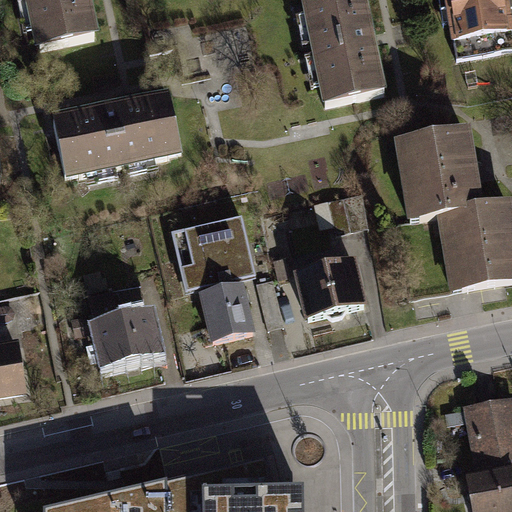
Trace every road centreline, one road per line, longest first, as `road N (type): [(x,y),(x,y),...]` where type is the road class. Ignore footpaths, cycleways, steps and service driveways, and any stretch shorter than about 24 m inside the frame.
road 1 (residential): [(0,458),(377,365)]
road 2 (residential): [(377,365),(381,511)]
road 3 (residential): [(377,365),(511,337)]
